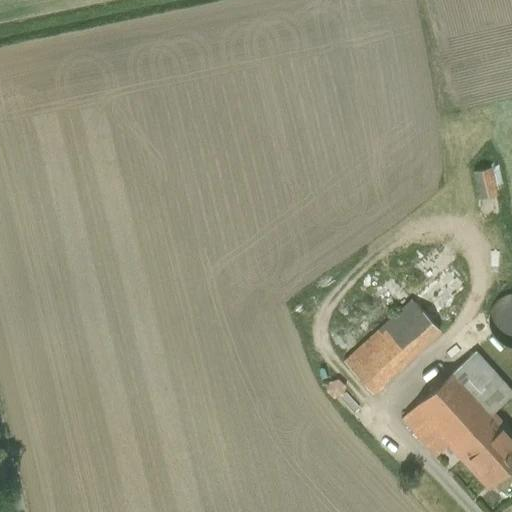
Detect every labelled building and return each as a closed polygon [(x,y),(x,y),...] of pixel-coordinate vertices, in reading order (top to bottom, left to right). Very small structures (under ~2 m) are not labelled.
[(491,167),(473,171),(480,199),(498,195),(491,167)] [(440,242),(396,282),(412,299),(448,267),(457,259),(440,242)] [(448,267),(412,299),(431,320),(467,288),(448,267)] [(511,294),(508,296),(502,298),(498,302),(494,308),(491,315),(491,322),(492,328),(494,334),(497,338),(503,343),(510,346),(511,346),(511,294)] [(412,299),(344,362),(371,391),(440,329),(431,320),(412,299)] [(502,384),(474,352),(453,371),(481,402),(502,384)] [(453,371),(416,403),(446,436),(482,404),(481,402),(453,371)] [(446,436),(416,403),(401,416),(434,453),(449,440),(446,436)] [(511,462),(511,438),(482,404),(446,436),(449,440),(487,484),(511,462)]
